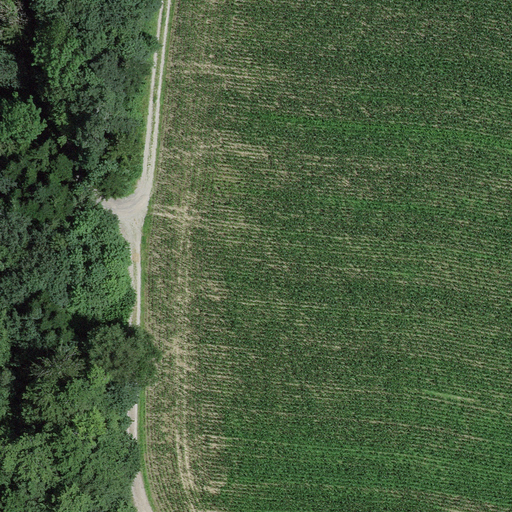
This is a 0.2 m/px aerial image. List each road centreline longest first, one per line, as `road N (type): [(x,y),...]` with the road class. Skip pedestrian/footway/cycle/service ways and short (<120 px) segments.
road 1 (track): [(135,215),(135,477),(146,511)]
road 2 (track): [(36,0),(72,156),(95,197),(135,215)]
road 3 (track): [(135,215),(148,179),(167,0)]
